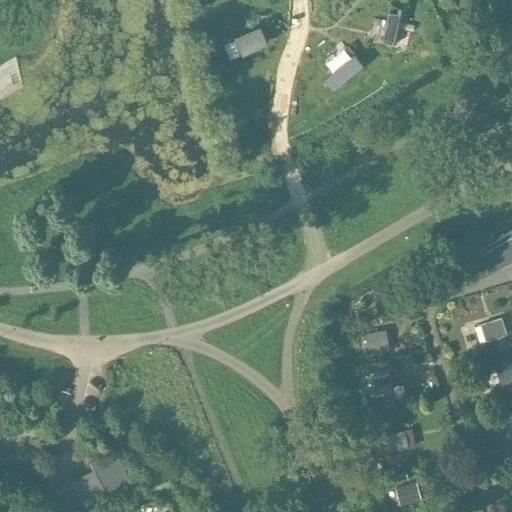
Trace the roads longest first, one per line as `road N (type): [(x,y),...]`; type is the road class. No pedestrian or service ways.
road 1 (residential): [(323,266),(279,133),(299,0)]
road 2 (unclassified): [(323,511),(283,403),(215,353),(173,338)]
road 3 (unclassified): [(323,266),(511,161)]
road 4 (unclassified): [(0,328),(85,351),(173,338)]
road 5 (unclassified): [(173,338),(323,266)]
